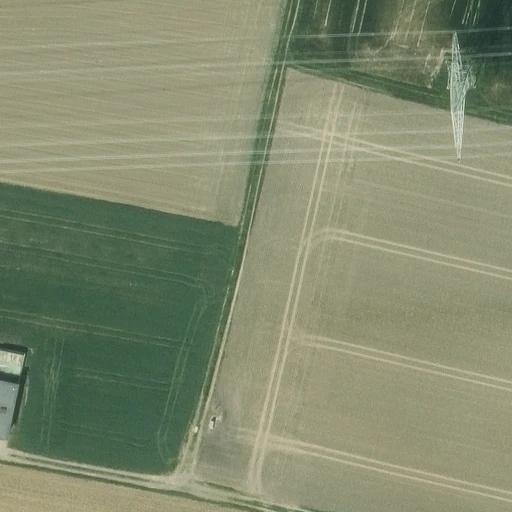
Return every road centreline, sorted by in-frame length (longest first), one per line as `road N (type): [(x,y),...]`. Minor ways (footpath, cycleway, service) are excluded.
road 1 (track): [(167,480),(279,0)]
road 2 (track): [(1,452),(295,511)]
road 3 (track): [(511,125),(262,67)]
